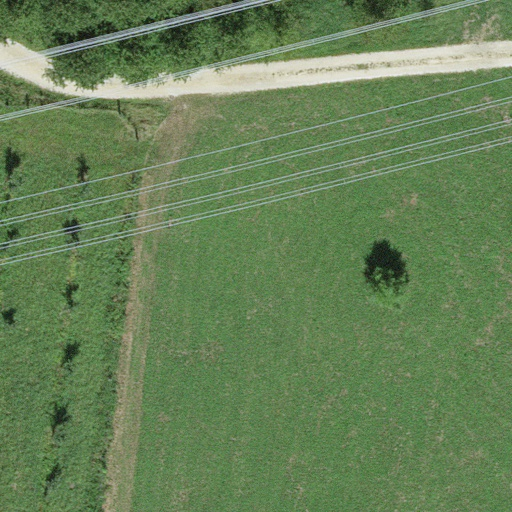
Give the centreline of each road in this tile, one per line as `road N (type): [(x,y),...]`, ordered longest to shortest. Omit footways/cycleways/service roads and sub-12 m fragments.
road 1 (track): [(0,62),(58,86),(163,95),(511,53)]
road 2 (track): [(163,95),(102,511)]
